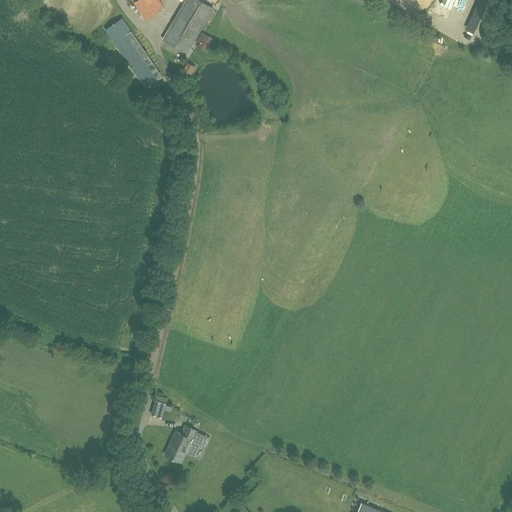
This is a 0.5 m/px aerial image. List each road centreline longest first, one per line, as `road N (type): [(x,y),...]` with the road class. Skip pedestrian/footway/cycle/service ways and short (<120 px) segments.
road 1 (unclassified): [(169,511),(139,454),(139,429),(194,159)]
road 2 (unclassified): [(120,0),(150,33),(192,128),(194,159)]
